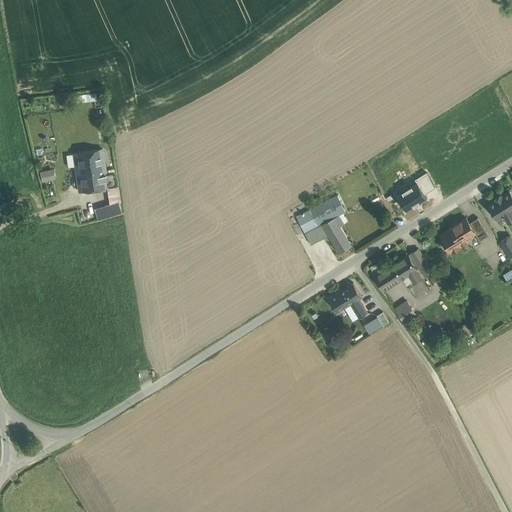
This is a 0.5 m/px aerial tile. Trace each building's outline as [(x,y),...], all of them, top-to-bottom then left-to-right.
[(74,153),(77,171),(104,166),(101,149),(74,153)] [(104,166),(77,171),(79,190),(107,186),(104,166)] [(40,170),(42,180),(55,177),(53,167),(40,170)] [(107,189),(109,204),(118,203),(121,203),(120,199),(118,187),(107,189)] [(511,190),(511,188),(488,202),(500,222),(508,217),(511,223),(511,190)] [(329,233),(338,251),(350,245),(340,226),(343,225),(337,215),(345,211),(337,197),(299,217),(312,242),(329,233)] [(109,204),(108,205),(110,215),(120,213),(118,203),(109,204)] [(110,215),(108,205),(95,209),(98,219),(110,215)] [(443,232),(440,234),(451,252),(479,236),(468,217),(443,232)] [(511,234),(502,240),(511,257),(511,234)] [(420,246),(373,275),(384,293),(412,276),(419,286),(438,275),(420,246)] [(511,267),(503,271),(506,278),(511,275),(511,267)] [(357,282),(335,295),(343,310),(354,304),(362,317),(370,313),(363,301),(367,298),(357,282)] [(405,323),(418,313),(406,298),(394,307),(405,323)] [(364,323),(369,332),(389,320),(383,311),(364,323)]
